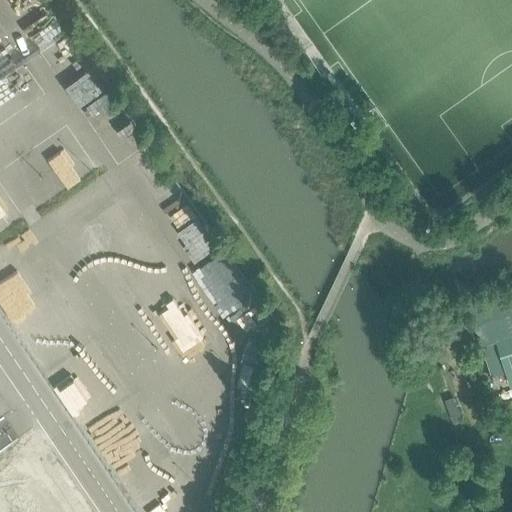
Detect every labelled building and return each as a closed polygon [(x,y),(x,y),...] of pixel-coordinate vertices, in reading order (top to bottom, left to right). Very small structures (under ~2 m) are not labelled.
[(510,384),(511,383),(511,292),(467,307),(479,344),(482,343),(491,371),(504,367),(510,384)] [(248,337),(242,357),(258,362),(265,343),(248,337)] [(244,362),(237,381),(248,385),(255,365),(244,362)] [(454,395),(445,399),(454,422),(462,418),(454,395)] [(0,450),(18,439),(3,417),(0,419),(0,450)]
